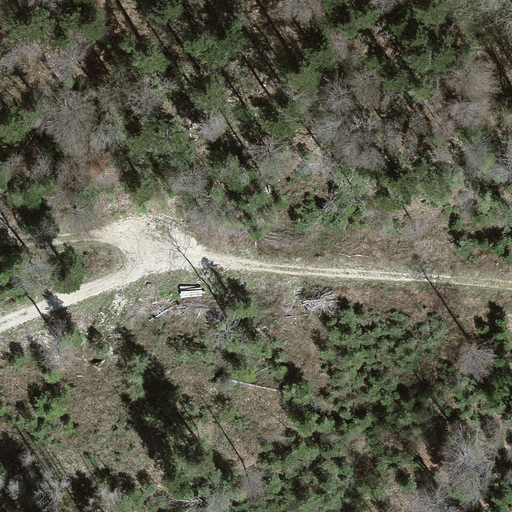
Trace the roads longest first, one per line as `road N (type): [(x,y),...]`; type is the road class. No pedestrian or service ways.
road 1 (track): [(172,253),(511,280)]
road 2 (track): [(172,253),(164,266),(0,324)]
road 3 (track): [(0,237),(119,227),(162,239),(172,253)]
